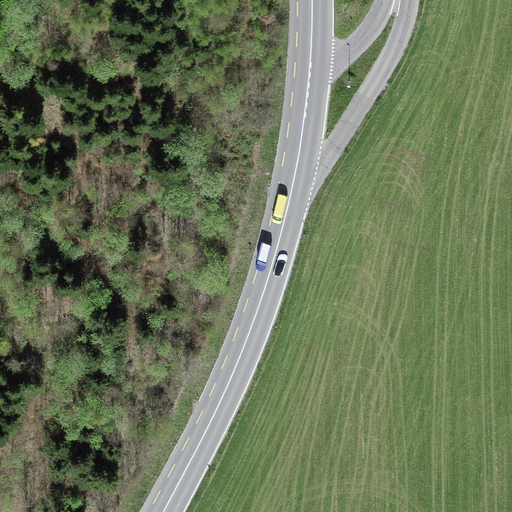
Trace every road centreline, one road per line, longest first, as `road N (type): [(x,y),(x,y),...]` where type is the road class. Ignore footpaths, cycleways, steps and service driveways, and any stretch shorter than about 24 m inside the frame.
road 1 (primary): [(290,203),(251,339),(165,511)]
road 2 (tertiary): [(290,203),(397,45),(407,0)]
road 3 (primary): [(312,72),(290,203)]
